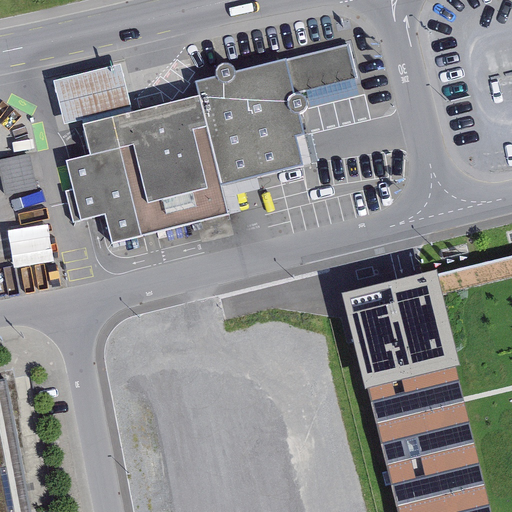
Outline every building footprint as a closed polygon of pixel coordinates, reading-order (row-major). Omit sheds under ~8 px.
[(132,105),(82,117),(91,152),(66,157),(73,187),(66,190),(73,221),(106,213),(112,243),(229,214),(221,182),(303,162),(297,132),(306,131),(300,108),(303,107),(307,102),(308,96),(304,92),(300,89),(358,76),(351,42),(287,57),(286,55),(236,68),(232,61),(224,59),(217,65),(216,73),(195,78),(198,89),(132,105)] [(82,117),(132,105),(121,61),(53,78),(64,121),(82,117)] [(30,152),(0,158),(0,168),(5,195),(37,189),(30,152)] [(48,223),(8,228),(14,266),(54,260),(48,223)] [(511,511),(511,262),(349,299),(397,511),(511,511)] [(33,511),(8,373),(0,373),(0,511),(33,511)]
